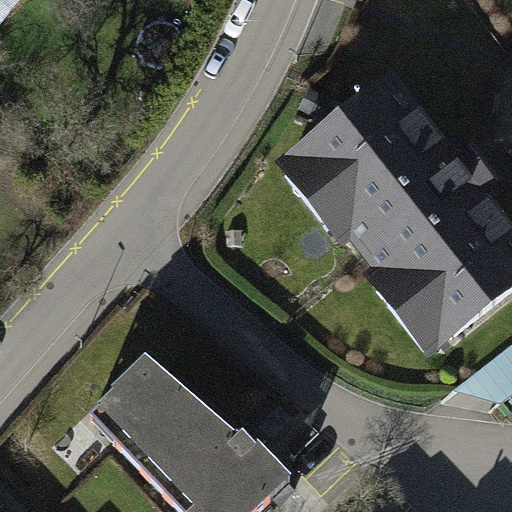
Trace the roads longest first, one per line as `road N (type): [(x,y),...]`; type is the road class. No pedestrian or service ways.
road 1 (residential): [(119,228),(362,432),(417,454),(511,459)]
road 2 (residential): [(266,0),(195,131),(119,228)]
road 3 (residential): [(119,228),(0,362)]
